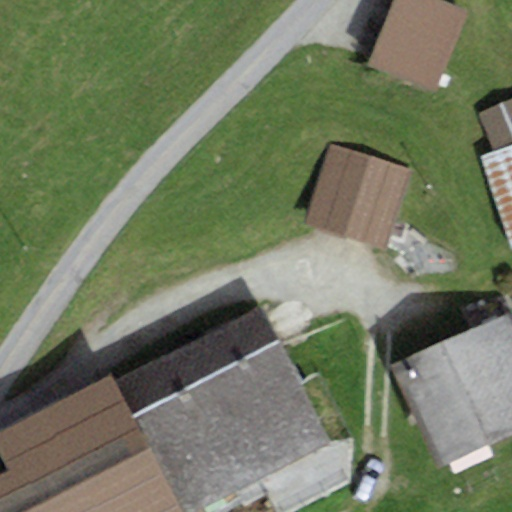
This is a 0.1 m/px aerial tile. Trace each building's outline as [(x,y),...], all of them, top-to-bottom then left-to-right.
[(466,19),(417,0),(401,0),(373,71),(435,96),(466,19)] [(408,175),(335,152),(311,228),(383,251),(408,175)] [(511,154),(492,160),(511,225),(511,154)] [(511,325),(511,322),(403,369),(445,464),(511,434),(511,325)] [(259,330),(139,392),(200,509),(320,447),(259,330)] [(21,481),(0,490),(0,511),(170,511),(118,396),(5,447),(21,481)]
